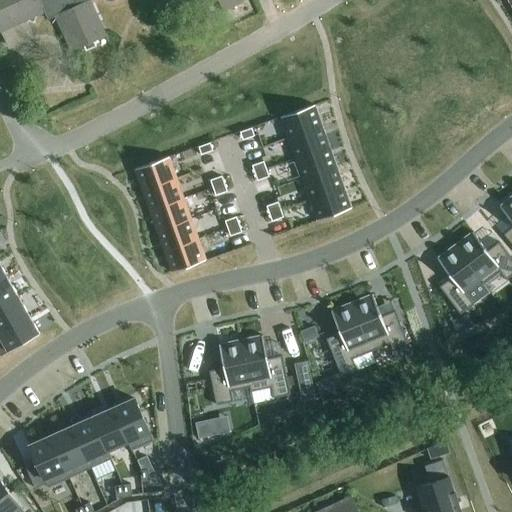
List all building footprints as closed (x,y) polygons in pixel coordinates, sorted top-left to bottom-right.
[(0,0),(0,33),(26,22),(34,25),(37,17),(44,13),(48,21),(56,18),(72,53),(84,48),(86,52),(96,48),(94,43),(106,38),(90,2),(94,0),(103,0),(104,0),(105,1),(107,2),(109,3),(110,3),(112,3),(114,2),(118,0),(194,0),(199,10),(218,2),(223,13),(242,5),(240,0),(0,0)] [(430,18),(436,64),(477,59),(471,13),(430,18)] [(23,100),(23,106),(33,107),(33,97),(28,97),(23,100)] [(322,127),(314,106),(281,118),(288,139),(322,127)] [(329,148),(322,127),(288,139),(296,160),(329,148)] [(255,137),(252,129),(240,134),(243,141),(255,137)] [(213,152),(210,144),(198,148),(201,156),(213,152)] [(336,168),(329,148),(296,160),(303,180),(336,168)] [(176,179),(169,158),(135,170),(143,191),(176,179)] [(266,170),(264,163),(252,167),(255,174),(266,170)] [(344,188),(336,168),(303,180),(310,200),(344,188)] [(269,178),(266,170),(255,174),(258,182),(269,178)] [(225,185),(222,177),(210,181),(213,189),(225,185)] [(184,200),(176,179),(143,191),(150,212),(184,200)] [(227,193),(225,185),(213,189),(216,197),(227,193)] [(351,210),(344,188),(310,200),(318,222),(351,210)] [(511,197),(500,208),(511,222),(511,228),(504,236),(511,245),(511,197)] [(191,220),(184,200),(150,212),(157,232),(191,220)] [(281,211),(278,203),(267,207),(269,215),(281,211)] [(284,219),(281,211),(269,215),(272,223),(284,219)] [(239,226),(237,218),(225,222),(228,230),(239,226)] [(198,240),(191,220),(157,232),(165,252),(198,240)] [(242,233),(239,226),(228,230),(230,237),(242,233)] [(511,277),(511,260),(499,243),(487,252),(473,233),(455,246),(484,285),(500,273),(507,281),(511,277)] [(206,262),(198,240),(165,252),(172,274),(206,262)] [(464,293),(480,281),(483,285),(484,285),(455,246),(437,260),(451,279),(439,288),(460,316),(474,306),(464,293)] [(7,278),(0,282),(0,306),(18,297),(7,278)] [(409,344),(396,312),(382,318),(373,296),(352,304),(372,353),(391,345),(393,351),(409,344)] [(18,297),(0,306),(0,331),(28,315),(18,297)] [(372,353),(352,304),(331,312),(340,334),(326,340),(341,377),(357,370),(353,360),(372,353)] [(28,315),(0,331),(0,357),(0,358),(40,335),(28,315)] [(464,318),(454,323),(459,333),(469,328),(464,318)] [(314,328),(301,334),(305,343),(318,338),(314,328)] [(291,396),(282,357),(268,360),(263,337),(241,341),(252,393),(272,388),(274,399),(291,396)] [(252,393),(241,341),(219,346),(224,369),(209,372),(217,406),(233,403),(231,392),(250,388),(251,393),(252,393)] [(396,361),(413,354),(410,346),(393,353),(396,361)] [(308,363),(296,366),(298,378),(311,376),(308,363)] [(324,382),(316,385),(321,396),(328,393),(324,382)] [(154,442),(135,400),(114,410),(132,451),(154,442)] [(132,451),(114,410),(93,419),(111,461),(112,460),(108,451),(127,443),(131,452),(132,451)] [(111,461),(93,419),(72,429),(90,470),(111,461)] [(213,421),(199,428),(205,443),(220,436),(213,421)] [(90,470),(72,429),(51,438),(70,479),(90,470)] [(70,479),(51,438),(29,448),(48,489),(70,479)] [(432,448),(427,450),(431,461),(450,455),(446,443),(432,448)] [(437,481),(413,490),(420,511),(458,511),(446,478),(440,460),(422,466),(425,475),(434,472),(437,481)] [(149,483),(148,471),(140,472),(142,484),(149,483)] [(23,511),(0,481),(0,511),(23,511)] [(132,497),(131,485),(123,486),(124,498),(132,497)] [(124,498),(123,486),(115,487),(116,499),(124,498)] [(346,511),(342,502),(319,511),(346,511)]
